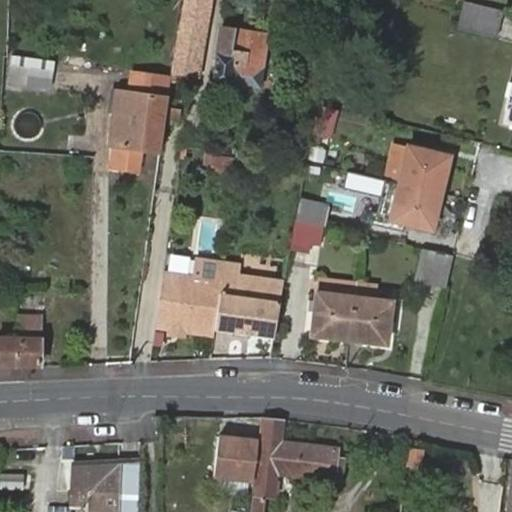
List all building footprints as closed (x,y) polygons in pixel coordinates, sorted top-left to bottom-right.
[(182,0),(177,30),(201,34),(206,0),(182,0)] [(501,9),(463,0),(461,0),(459,9),(454,28),(495,38),(501,9)] [(201,34),(177,30),(170,72),(177,73),(194,76),(201,34)] [(218,32),(210,84),(258,89),(265,37),(218,32)] [(53,71),(8,64),(5,83),(50,89),(53,71)] [(177,73),(170,72),(168,80),(168,84),(170,84),(175,85),(177,73)] [(168,80),(130,75),(126,94),(123,112),(113,111),(107,147),(111,147),(107,168),(137,173),(141,151),(158,154),(163,117),(164,108),(166,100),(168,84),(168,80)] [(505,97),(503,109),(505,109),(503,120),(511,122),(511,84),(508,98),(505,97)] [(123,112),(126,94),(116,93),(113,111),(123,112)] [(333,140),(340,109),(325,106),(318,137),(333,140)] [(164,108),(163,117),(176,119),(178,110),(164,108)] [(394,146),(386,182),(399,186),(408,149),(394,146)] [(399,186),(440,195),(448,158),(408,149),(399,186)] [(205,169),(235,172),(237,156),(207,153),(205,169)] [(399,186),(386,182),(377,220),(390,223),(399,186)] [(431,233),(440,195),(399,186),(390,223),(431,233)] [(326,211),(296,204),(291,226),(309,229),(322,232),(326,211)] [(309,229),(291,226),(291,231),(286,255),(304,258),(306,243),(319,245),(322,232),(309,229)] [(416,283),(441,288),(448,259),(422,254),(416,283)] [(441,288),(446,288),(453,259),(448,259),(441,288)] [(270,338),(281,279),(238,273),(239,263),(222,261),(212,330),(270,338)] [(219,278),(162,270),(154,329),(211,337),(212,330),(219,278)] [(314,299),(351,303),(353,287),(316,283),(314,299)] [(309,341),(347,345),(351,303),(314,299),(309,341)] [(351,303),(347,345),(384,349),(389,307),(351,303)] [(17,317),(18,330),(39,331),(39,318),(17,317)] [(0,339),(0,365),(36,366),(38,341),(0,339)] [(250,497),(248,511),(260,511),(262,498),(271,499),(274,476),(338,484),(341,460),(337,460),(337,452),(302,447),(303,442),(293,440),(292,446),(278,445),(280,425),(260,422),(250,497)] [(239,440),(215,437),(210,477),(216,477),(214,496),(245,500),(247,481),(250,482),(253,453),(237,452),(239,440)] [(254,442),(239,440),(237,452),(253,453),(254,442)] [(411,451),(408,464),(418,465),(420,452),(411,451)] [(511,511),(511,462),(511,463),(502,511),(511,511)] [(136,511),(138,469),(71,465),(71,497),(85,499),(85,511),(136,511)]
